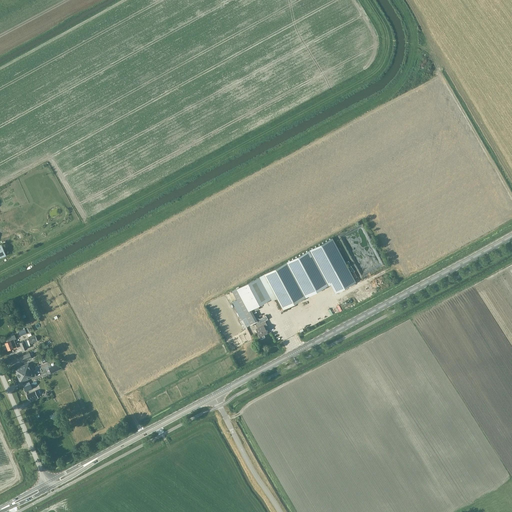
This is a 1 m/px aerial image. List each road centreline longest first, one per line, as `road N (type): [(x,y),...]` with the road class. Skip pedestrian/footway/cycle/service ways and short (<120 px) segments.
road 1 (track): [(393,0),(408,26),(409,55),(387,92),(0,300)]
road 2 (track): [(386,37),(380,68),(366,78),(0,273)]
road 3 (tertiary): [(213,395),(511,234)]
road 4 (tertiary): [(47,484),(213,395)]
road 5 (unclassified): [(279,511),(213,395)]
road 6 (unclassified): [(0,371),(47,484)]
